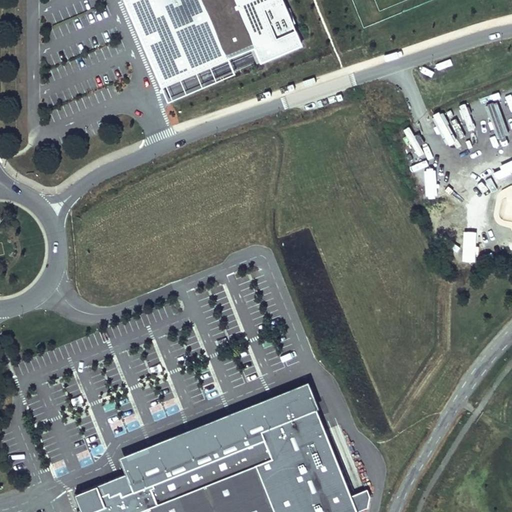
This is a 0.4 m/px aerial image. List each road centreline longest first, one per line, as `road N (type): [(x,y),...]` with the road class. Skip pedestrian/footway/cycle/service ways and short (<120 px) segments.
road 1 (residential): [(74,191),(98,174),(318,88),(511,30)]
road 2 (residential): [(395,511),(458,401),(511,333)]
road 3 (tertiary): [(0,309),(24,304),(51,277),(58,259),(51,221)]
